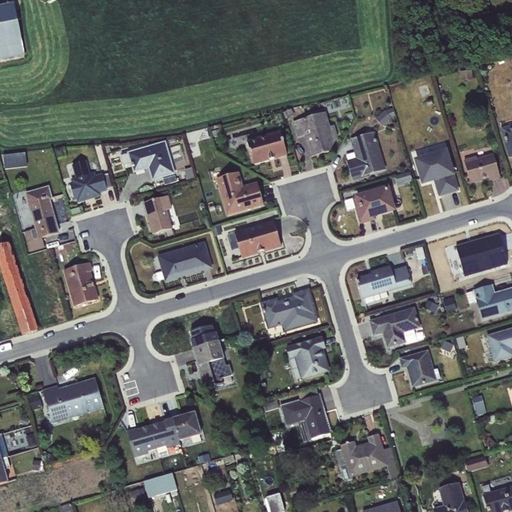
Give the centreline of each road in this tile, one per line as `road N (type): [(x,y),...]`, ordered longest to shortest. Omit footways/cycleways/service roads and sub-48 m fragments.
road 1 (residential): [(324,258),(132,317)]
road 2 (residential): [(511,204),(324,258)]
road 3 (residential): [(367,405),(324,258)]
road 4 (residential): [(132,317),(0,356)]
